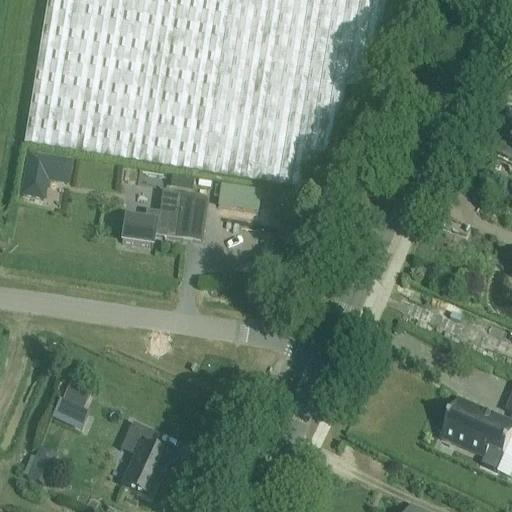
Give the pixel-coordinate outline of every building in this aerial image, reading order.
[(371,96),(373,85),(387,0),(49,0),(48,7),(26,141),(61,147),(193,169),(193,170),(201,171),(202,170),(305,187),(309,159),(335,163),(346,92),(371,96)] [(44,201),(47,182),(51,162),(30,158),(23,198),(43,202),(45,203),(45,201),(44,201)] [(201,244),(207,204),(182,201),(163,197),(160,216),(147,214),(145,224),(127,221),(123,245),(153,250),(155,236),(201,244)] [(71,387),(65,399),(85,408),(91,396),(71,387)] [(447,418),(439,435),(444,437),(442,441),(485,460),(482,468),(498,474),(505,458),(511,441),(511,425),(459,402),(451,420),(447,418)] [(157,437),(133,426),(120,453),(135,459),(122,488),(151,501),(170,459),(152,451),(158,437),(157,437)] [(44,490),(56,459),(40,453),(28,483),(44,490)]
